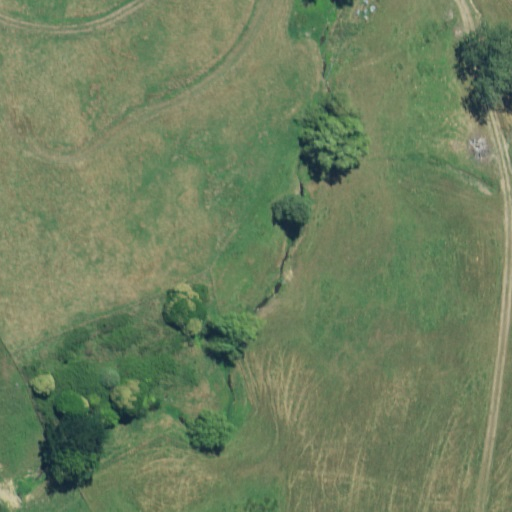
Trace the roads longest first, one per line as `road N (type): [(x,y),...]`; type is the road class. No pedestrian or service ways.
road 1 (track): [(491,511),(511,280)]
road 2 (track): [(511,186),(491,29),(473,0)]
